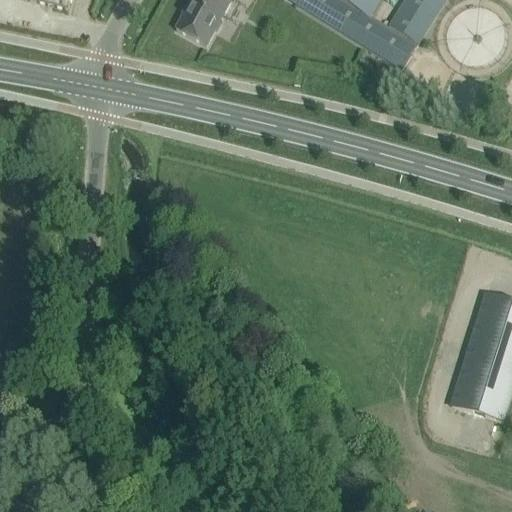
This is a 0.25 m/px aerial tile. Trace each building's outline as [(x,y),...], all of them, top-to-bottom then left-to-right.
[(19,0),(69,13),(72,0),(19,0)] [(193,0),(176,32),(207,49),(232,0),(193,0)] [(298,0),(295,6),(402,72),(418,47),(447,0),(408,0),(390,29),(389,32),(370,19),(370,20),(337,0),(298,0)] [(337,0),(370,20),(370,19),(382,0),(337,0)] [(507,426),(507,424),(511,409),(511,304),(486,297),(451,408),(507,426)]
